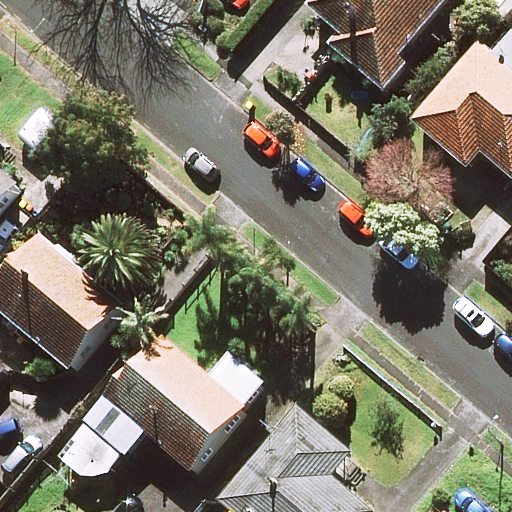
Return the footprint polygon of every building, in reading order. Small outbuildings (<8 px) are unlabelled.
[(335,51),(387,94),(411,65),(403,58),(451,0),(314,0),(308,8),(345,39),(335,51)] [(511,180),(511,42),(499,58),(484,45),(415,125),(470,172),(483,156),(511,180)] [(0,150),(3,147),(0,143),(0,216),(22,192),(0,173),(0,150)] [(0,286),(0,312),(13,324),(7,331),(21,343),(27,335),(72,374),(125,311),(40,239),(0,286)] [(214,383),(164,340),(66,455),(103,487),(148,435),(194,474),(267,388),(233,360),(214,383)] [(369,511),(333,480),(354,457),(302,412),(222,503),(232,511),(369,511)]
